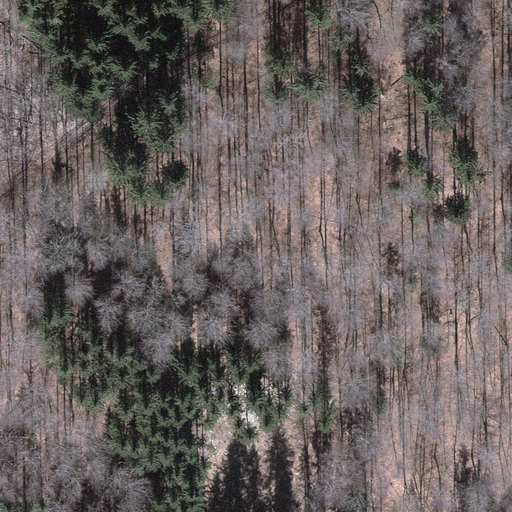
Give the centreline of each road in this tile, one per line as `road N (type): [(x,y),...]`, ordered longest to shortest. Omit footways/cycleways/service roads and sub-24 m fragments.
road 1 (track): [(511,217),(267,511)]
road 2 (track): [(0,181),(167,55),(280,0)]
